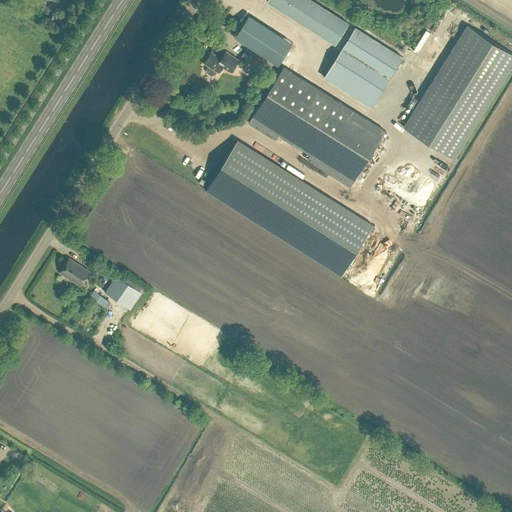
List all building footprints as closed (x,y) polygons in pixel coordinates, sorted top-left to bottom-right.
[(352,30),(346,27),(348,23),(311,0),(266,0),(266,1),(335,44),(337,41),(343,44),(324,77),(371,107),(402,58),(355,27),(352,30)] [(278,66),(293,41),(250,14),(234,38),(278,66)] [(456,159),(511,68),(511,53),(467,26),(404,127),(456,159)] [(417,53),(430,33),(426,30),(413,51),(417,53)] [(256,66),(260,59),(245,50),(241,57),(256,66)] [(239,59),(226,51),(221,58),(211,51),(204,63),(208,66),(206,68),(206,70),(207,72),(211,74),(213,74),(214,74),(216,71),(218,72),(222,66),(231,71),(239,59)] [(350,187),(386,130),(284,66),(249,122),(291,149),(293,145),(302,151),(300,154),(350,187)] [(256,73),(252,79),(259,84),(263,77),(256,73)] [(238,138),(206,189),(341,274),(373,224),(238,138)] [(420,188),(425,181),(412,172),(407,179),(420,188)] [(80,284),(89,271),(69,258),(60,272),(80,284)] [(143,286),(127,275),(124,280),(117,276),(106,292),(128,307),(143,286)]
